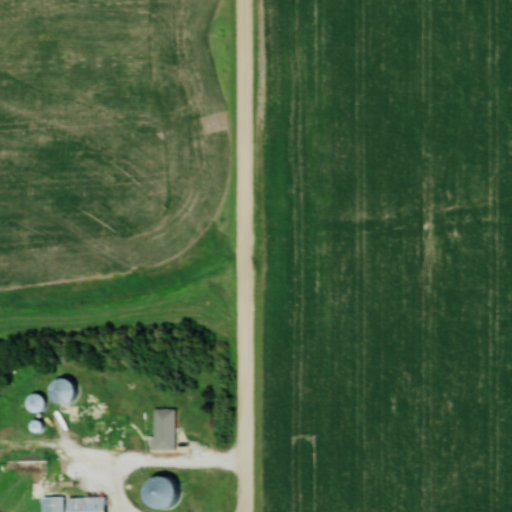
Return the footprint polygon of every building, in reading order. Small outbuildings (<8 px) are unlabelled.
[(84,401),(84,379),(65,379),(65,401),(84,401)] [(159,408),(159,448),(180,448),(180,408),(159,408)] [(129,430),(129,418),(108,418),(108,430),(129,430)] [(178,474),(154,482),(162,507),(186,500),(178,474)] [(49,511),(71,511),(72,496),(50,496),(49,511)] [(112,511),(113,496),(75,496),(74,511),(112,511)]
